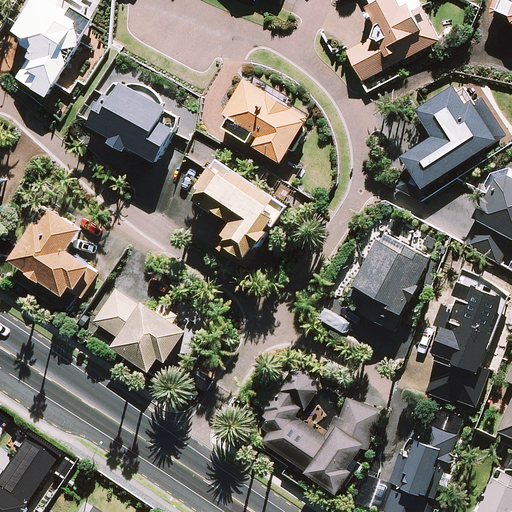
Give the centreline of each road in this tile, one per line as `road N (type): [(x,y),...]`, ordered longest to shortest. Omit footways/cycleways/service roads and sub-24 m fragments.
road 1 (residential): [(0,99),(109,200),(271,312)]
road 2 (residential): [(296,52),(349,106),(362,175),(310,267),(271,312)]
road 3 (secondary): [(0,346),(180,464)]
road 4 (residential): [(271,312),(180,464)]
road 5 (residential): [(157,0),(296,52)]
road 6 (residential): [(271,312),(383,381)]
